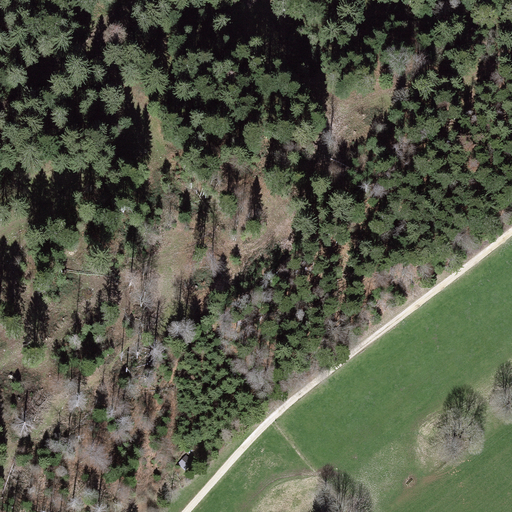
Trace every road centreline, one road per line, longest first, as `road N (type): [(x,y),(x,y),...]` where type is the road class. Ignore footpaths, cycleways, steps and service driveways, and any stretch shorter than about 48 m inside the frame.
road 1 (track): [(185,511),(287,402),(511,230)]
road 2 (track): [(0,108),(143,0)]
